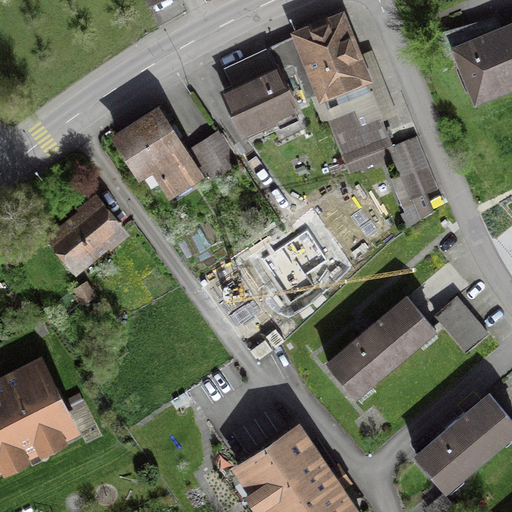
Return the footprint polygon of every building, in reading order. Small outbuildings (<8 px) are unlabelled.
[(144,0),(148,9),(168,0),(144,0)] [(301,37),(285,43),(298,71),(311,108),(318,125),(326,122),(349,179),(376,169),(378,174),(394,167),(389,154),(380,132),(391,128),(344,8),(297,26),(301,37)] [(511,23),(451,47),(475,105),(511,90),(511,23)] [(298,71),(285,43),(266,51),(226,70),(232,83),(222,87),(245,137),(297,113),(281,79),(298,71)] [(196,182),(149,113),(102,144),(130,185),(145,175),(165,203),(196,182)] [(216,137),(191,153),(211,186),(237,170),(216,137)] [(434,195),(414,144),(389,154),(394,167),(401,185),(391,189),(406,227),(431,217),(424,199),(434,195)] [(121,238),(88,201),(40,245),(71,279),(103,250),(106,252),(121,238)] [(326,260),(307,232),(264,260),(291,301),(314,286),(306,274),(326,260)] [(425,333),(396,298),(365,324),(316,364),(346,399),(425,333)] [(485,338),(454,301),(433,318),(463,355),(485,338)] [(42,373),(0,393),(0,484),(78,445),(42,373)] [(508,428),(479,395),(405,457),(434,491),(508,428)] [(348,511),(290,426),(224,469),(253,511),(348,511)] [(430,511),(456,511),(443,495),(427,508),(430,511)]
